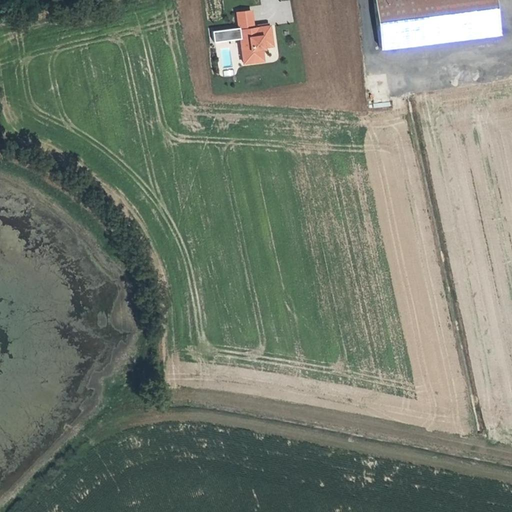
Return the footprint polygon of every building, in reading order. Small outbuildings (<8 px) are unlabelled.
[(414,0),(376,0),(382,50),(419,45),(414,0)] [(497,0),(414,0),(419,45),(502,36),(497,0)] [(242,39),(245,63),(258,62),(260,59),(259,49),(263,49),(265,49),(265,47),(274,46),(271,27),(255,29),(253,11),(239,13),(241,28),(242,39)] [(242,39),(241,28),(219,31),(213,32),(215,43),(242,39)] [(485,81),(494,79),(492,66),(482,67),(485,81)]
